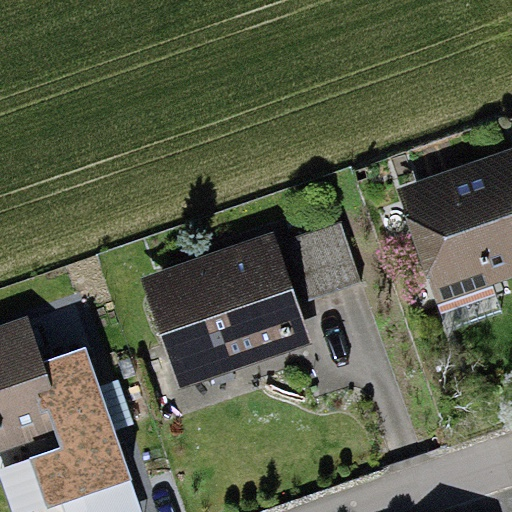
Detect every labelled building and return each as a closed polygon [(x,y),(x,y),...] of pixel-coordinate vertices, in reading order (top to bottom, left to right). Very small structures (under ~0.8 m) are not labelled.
[(511,139),(397,178),(436,295),(511,270),(511,139)] [(312,295),(362,282),(348,230),(298,243),(312,295)] [(272,234),(143,278),(180,384),(308,341),(272,234)] [(24,318),(0,326),(0,446),(60,426),(24,318)] [(96,334),(46,351),(66,410),(115,393),(96,334)]
